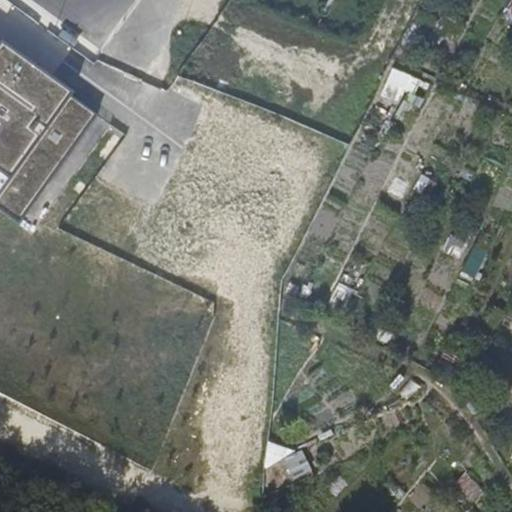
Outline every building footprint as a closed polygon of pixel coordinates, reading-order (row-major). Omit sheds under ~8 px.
[(21,212),(94,105),(0,37),(0,212),(14,222),(21,212)] [(405,108),(419,79),(395,67),(381,96),(405,108)] [(453,233),(445,252),(461,259),(469,239),(453,233)] [(475,245),(463,274),(478,280),(490,251),(475,245)] [(287,458),(294,478),(313,471),(306,451),(287,458)]
